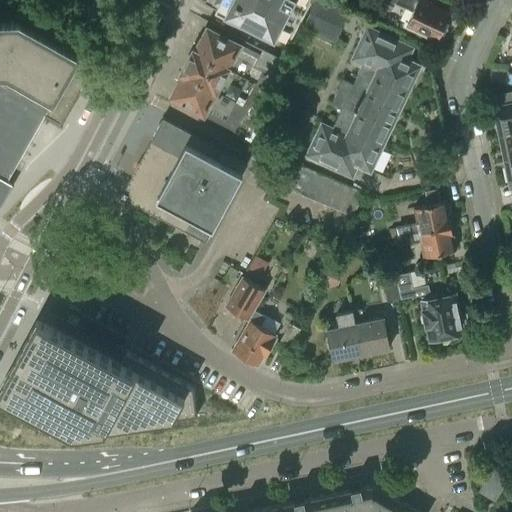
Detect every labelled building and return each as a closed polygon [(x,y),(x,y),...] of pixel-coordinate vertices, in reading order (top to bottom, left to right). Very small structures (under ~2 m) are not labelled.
[(0,1),(3,3),(4,0),(0,0),(0,193),(63,83),(70,85),(73,75),(75,76),(75,75),(69,73),(77,57),(18,24),(0,25),(0,24),(0,1)] [(220,0),(215,11),(237,22),(236,23),(233,21),(227,33),(233,36),(273,56),(280,44),(274,41),(277,36),(289,42),(311,0),(220,0)] [(347,11),(322,0),(316,0),(303,28),(333,42),(347,11)] [(422,0),(417,0),(418,1),(416,0),(386,0),(396,5),(397,3),(413,11),(407,24),(438,39),(439,37),(443,36),(446,30),(443,26),(449,15),(429,5),(430,3),(422,0)] [(235,129),(250,138),(281,60),(273,56),(233,36),(231,40),(207,28),(201,40),(198,41),(195,46),(196,49),(195,51),(193,50),(181,73),(183,74),(182,76),(179,77),(176,82),(177,86),(171,98),(234,131),(235,129)] [(406,60),(411,48),(367,28),(352,59),(363,64),(353,85),(342,80),(331,103),(342,108),(332,129),(321,124),(307,155),(352,176),(357,165),(370,171),(419,66),(406,60)] [(511,91),(500,94),(502,106),(494,108),(499,135),(511,131),(511,91)] [(212,150),(214,146),(162,118),(150,141),(151,141),(121,197),(125,198),(125,199),(205,242),(247,164),(223,151),(221,155),(212,150)] [(511,131),(499,135),(504,160),(511,158),(511,131)] [(352,217),(362,193),(293,163),(283,187),(352,217)] [(418,233),(451,226),(448,215),(451,212),(449,206),(446,205),(446,201),(413,208),(417,223),(418,233)] [(398,237),(411,234),(409,225),(397,227),(398,237)] [(423,256),(456,250),(455,247),(457,244),(456,239),(453,237),(451,226),(418,233),(423,256)] [(400,245),(413,242),(411,234),(398,237),(400,245)] [(256,255),(249,268),(261,275),(268,262),(256,255)] [(339,268),(323,271),(325,285),(342,282),(339,268)] [(408,273),(395,276),(399,298),(412,296),(413,300),(421,299),(429,297),(427,286),(411,289),(408,273)] [(399,298),(395,276),(382,278),(386,301),(399,298)] [(253,310),(265,290),(242,277),(225,306),(248,320),(253,310)] [(65,291),(46,285),(40,306),(59,312),(65,291)] [(466,315),(458,316),(454,295),(438,298),(437,295),(429,297),(421,299),(424,310),(422,310),(426,326),(427,326),(430,340),(462,333),(461,331),(469,329),(466,315)] [(360,309),(352,311),(360,354),(389,348),(382,318),(363,322),(360,309)] [(39,310),(0,379),(0,391),(57,423),(69,430),(70,431),(72,431),(73,431),(74,431),(76,431),(141,423),(147,422),(197,415),(193,388),(126,351),(123,356),(121,354),(39,310)] [(279,325),(265,317),(253,310),(248,320),(251,321),(233,351),(255,365),(262,354),(265,355),(275,339),(272,337),(279,325)] [(360,354),(352,311),(335,314),(336,321),(325,323),(332,360),(360,354)] [(507,479),(494,470),(482,489),(495,498),(507,479)] [(237,507),(237,511),(419,511),(372,484),(361,487),(360,481),(350,484),(351,489),(305,499),(304,493),(293,495),(294,501),(248,511),(247,505),(237,507)]
